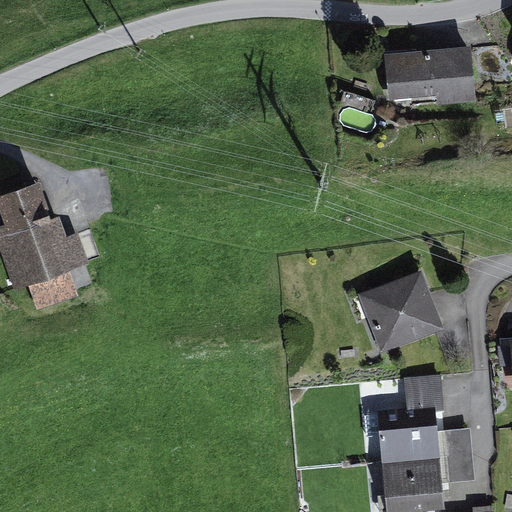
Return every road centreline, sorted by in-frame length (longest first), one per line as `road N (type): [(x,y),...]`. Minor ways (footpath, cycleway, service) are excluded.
road 1 (unclassified): [(506,0),(406,18),(216,16),(149,32),(0,94)]
road 2 (residential): [(511,266),(488,277),(478,298),(483,459)]
